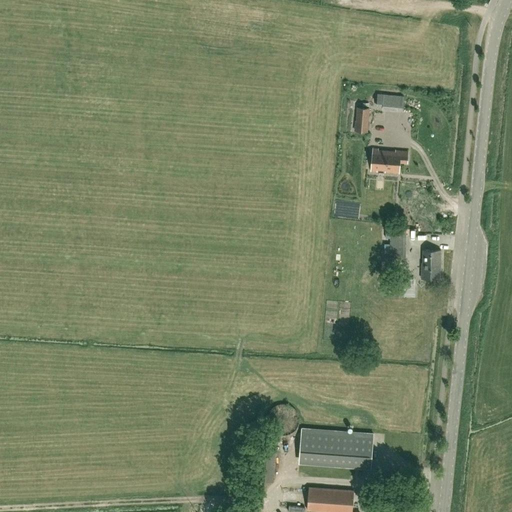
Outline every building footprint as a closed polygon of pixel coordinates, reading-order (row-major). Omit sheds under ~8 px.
[(383,109),(404,111),(405,95),(392,94),(385,94),(383,109)] [(355,120),(355,130),(368,131),(369,109),(357,108),(356,120),(355,120)] [(372,164),(372,171),(377,171),(377,169),(385,170),(385,172),(398,173),(399,162),(407,162),(408,151),(395,150),(395,151),(378,150),(378,149),(374,148),(373,158),(376,158),(376,164),(372,164)] [(420,182),(403,182),(403,203),(419,203),(420,182)] [(449,230),(449,221),(428,221),(428,216),(423,216),(423,227),(429,227),(429,230),(449,230)] [(389,257),(405,257),(406,228),(391,228),(391,238),(390,238),(389,257)] [(440,279),(440,264),(440,250),(423,250),(423,262),(421,262),(421,278),(440,279)] [(389,279),(386,279),(385,279),(385,286),(389,286),(388,296),(415,297),(415,278),(389,278),(389,279)] [(299,463),(360,468),(370,469),(373,432),(302,427),(299,463)] [(264,481),(273,482),(276,450),(255,448),(251,488),(263,489),(264,481)] [(352,511),(353,491),(309,487),(307,510),(342,511),(352,511)]
